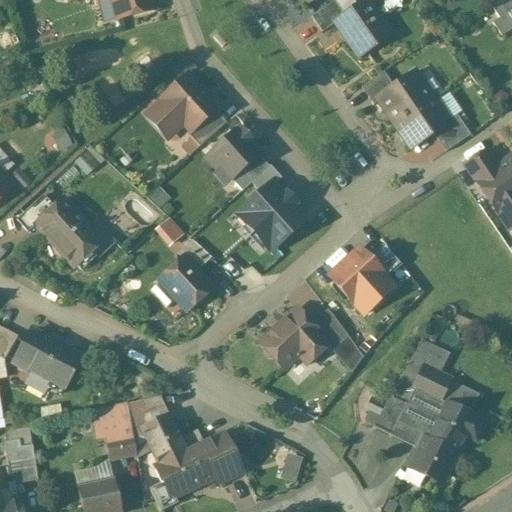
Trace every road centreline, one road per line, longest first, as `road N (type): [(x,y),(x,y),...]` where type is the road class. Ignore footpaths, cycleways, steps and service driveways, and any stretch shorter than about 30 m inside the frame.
road 1 (residential): [(182,0),(198,45),(351,225)]
road 2 (residential): [(351,225),(261,305),(237,309),(187,373)]
road 3 (residential): [(259,0),(391,180)]
road 4 (residential): [(0,282),(187,373)]
road 5 (residential): [(187,373),(288,426),(344,489)]
